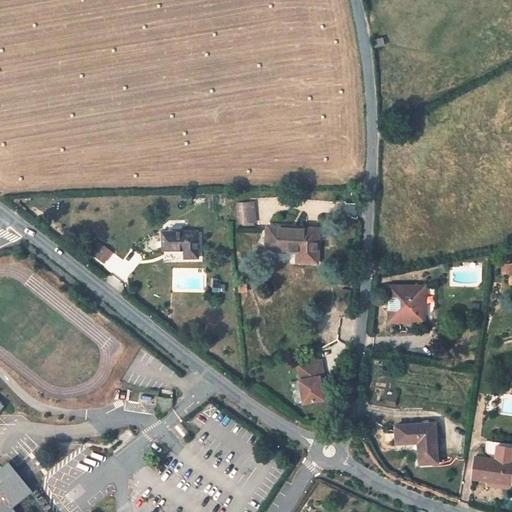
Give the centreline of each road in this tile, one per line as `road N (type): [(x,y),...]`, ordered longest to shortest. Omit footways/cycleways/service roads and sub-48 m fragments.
road 1 (tertiary): [(355,0),(371,108),(367,279),(334,438)]
road 2 (tertiary): [(316,446),(153,336),(17,226)]
road 3 (tertiary): [(450,511),(399,495),(338,460)]
